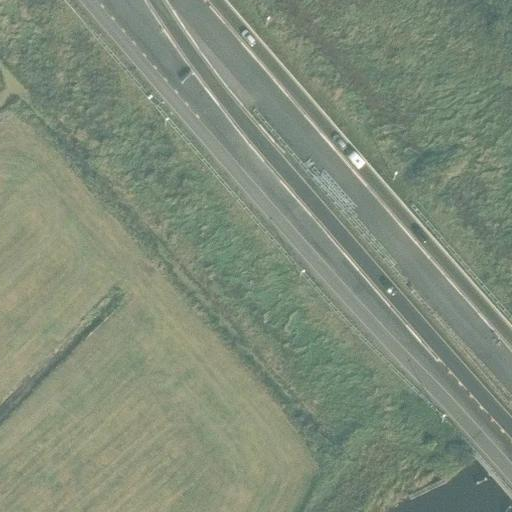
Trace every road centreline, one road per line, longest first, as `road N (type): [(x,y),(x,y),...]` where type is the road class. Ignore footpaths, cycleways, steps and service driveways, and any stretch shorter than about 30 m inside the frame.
road 1 (motorway): [(126,0),(511,443)]
road 2 (motorway): [(511,368),(191,0)]
